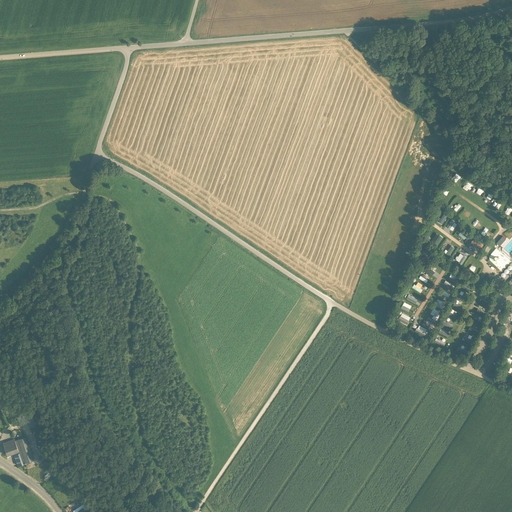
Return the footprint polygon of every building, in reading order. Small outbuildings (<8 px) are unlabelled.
[(489,202),(493,196),(488,193),(484,199),(489,202)] [(458,201),(454,207),(458,210),(462,204),(458,201)] [(444,212),(441,216),(439,215),(436,220),(442,223),(447,215),(444,212)] [(446,226),(452,231),(458,224),(451,219),(446,226)] [(436,233),(434,237),(436,238),(433,243),(437,246),(443,237),(436,233)] [(502,236),(496,243),(500,246),(506,239),(502,236)] [(481,248),(483,244),(472,238),(470,242),(481,248)] [(450,244),(444,251),(448,255),(455,248),(450,244)] [(424,264),(425,262),(432,255),(424,247),(415,255),(424,264)] [(458,263),(463,264),(466,256),(459,253),(456,259),(459,261),(458,263)] [(475,273),(478,267),(469,261),(465,267),(475,273)] [(427,265),(424,268),(432,275),(435,272),(427,265)] [(426,282),(428,279),(420,274),(418,278),(426,282)] [(451,274),(448,279),(455,282),(458,277),(451,274)] [(464,281),(461,287),(469,291),(472,285),(464,281)] [(413,283),(411,287),(421,292),(423,289),(413,283)] [(466,296),(465,295),(466,292),(459,290),(457,296),(465,299),(466,296)] [(409,292),(406,298),(414,302),(417,296),(409,292)] [(442,308),(445,302),(437,298),(434,305),(442,308)] [(455,299),(452,305),(460,309),(463,303),(455,299)] [(432,308),(430,314),(439,318),(441,312),(432,308)] [(451,308),(448,315),(456,318),(459,312),(451,308)] [(451,328),(453,324),(443,319),(441,323),(451,328)] [(414,331),(424,336),(426,332),(416,327),(414,331)] [(438,332),(448,336),(450,332),(440,328),(438,332)] [(463,335),(462,339),(470,343),(473,336),(469,334),(467,337),(463,335)] [(444,345),(446,339),(436,336),(434,342),(444,345)] [(34,460),(26,437),(17,439),(17,440),(14,441),(14,439),(2,443),(6,455),(13,453),(17,466),(34,460)]
